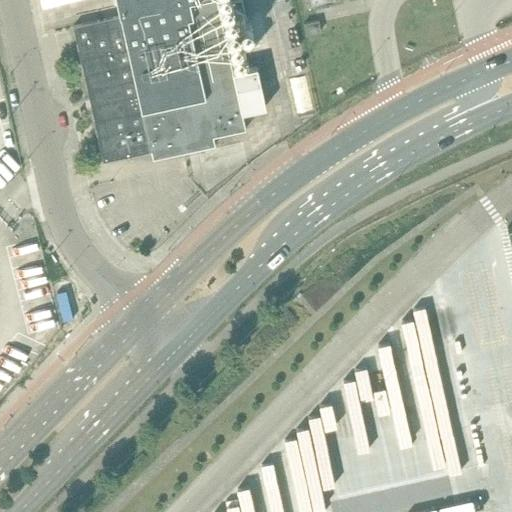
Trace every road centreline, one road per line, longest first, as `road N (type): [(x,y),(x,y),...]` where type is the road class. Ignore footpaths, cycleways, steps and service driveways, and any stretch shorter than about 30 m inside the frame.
road 1 (secondary): [(511,63),(352,140),(273,199),(146,320)]
road 2 (secondary): [(179,350),(275,250),(377,169),(442,132),(511,106)]
road 3 (unclassified): [(146,320),(72,239),(12,0)]
road 4 (secondary): [(19,511),(179,350)]
road 5 (secondary): [(146,320),(0,471)]
